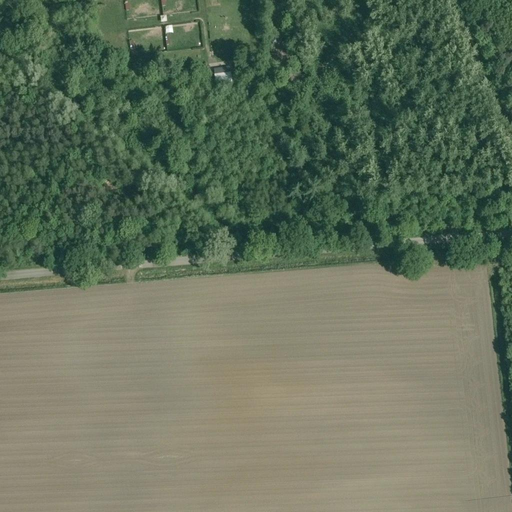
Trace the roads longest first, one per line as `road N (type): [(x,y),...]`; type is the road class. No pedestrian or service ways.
road 1 (unclassified): [(0,281),(511,237)]
road 2 (unclassified): [(453,0),(511,141)]
